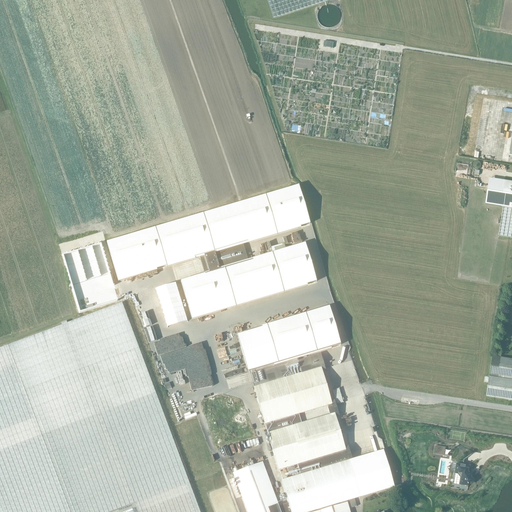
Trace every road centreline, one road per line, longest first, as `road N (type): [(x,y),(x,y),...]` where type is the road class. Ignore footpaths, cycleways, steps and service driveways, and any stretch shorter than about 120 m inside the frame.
road 1 (track): [(169,0),(239,197)]
road 2 (track): [(511,409),(373,386),(354,393)]
